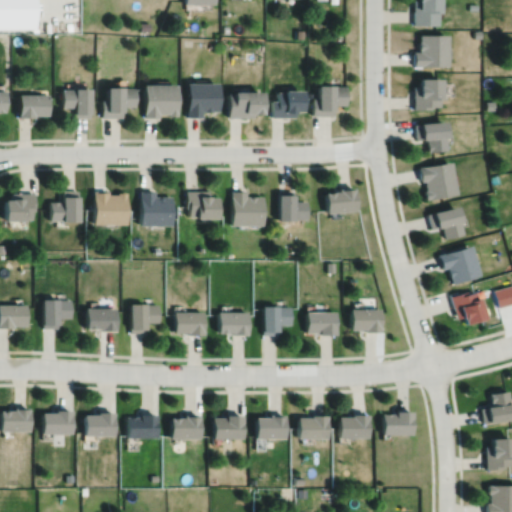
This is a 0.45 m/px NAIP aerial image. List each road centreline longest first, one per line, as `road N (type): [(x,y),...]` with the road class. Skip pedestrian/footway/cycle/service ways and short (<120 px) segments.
road 1 (residential): [(373,0),(380,182),(441,411),(446,511)]
road 2 (residential): [(0,366),(348,372),(511,343)]
road 3 (residential): [(0,157),(376,146)]
